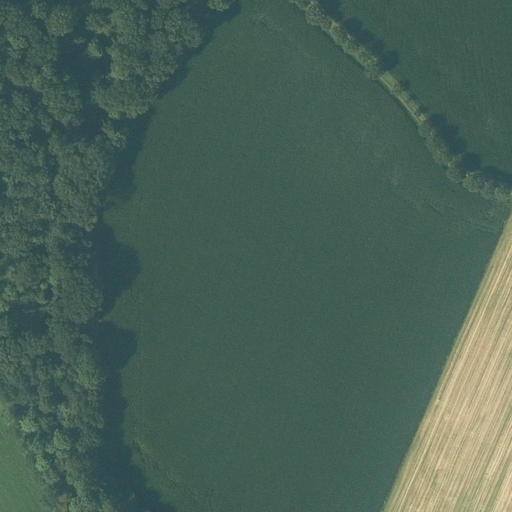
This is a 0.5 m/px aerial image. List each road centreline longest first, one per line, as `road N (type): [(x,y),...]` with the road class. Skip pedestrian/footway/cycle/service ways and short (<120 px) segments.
road 1 (track): [(295,0),(411,112),(455,173),(511,197)]
road 2 (track): [(0,18),(52,97),(91,125),(182,0)]
